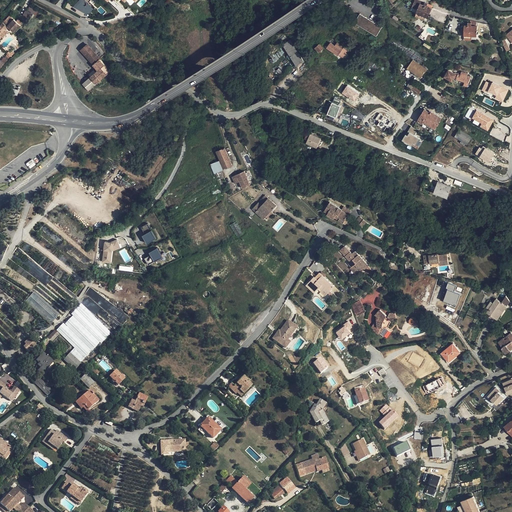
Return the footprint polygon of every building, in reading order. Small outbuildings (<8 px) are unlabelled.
[(79,0),(75,5),(87,9),(91,8),(92,6),(86,2),(87,0),(79,0)] [(424,3),(424,5),(420,4),(416,13),(426,16),(428,17),(432,8),(427,6),(428,4),(424,3)] [(32,14),(36,16),(38,12),(27,7),(23,16),(30,19),(32,14)] [(362,13),(357,22),(378,34),(383,25),(362,13)] [(0,34),(4,29),(5,30),(8,27),(14,32),(21,24),(15,19),(10,24),(8,22),(5,20),(0,25),(0,34)] [(476,26),(476,22),(471,21),(471,22),(468,22),(467,25),(464,25),(464,29),(461,29),(461,35),(465,35),(465,39),(470,39),(470,35),(477,35),(477,26),(476,26)] [(303,61),(290,40),(283,44),(296,65),(303,61)] [(346,53),(342,51),(341,50),(344,47),(338,43),(336,46),(331,43),(327,48),(338,55),(339,54),(344,57),(346,53)] [(100,58),(87,45),(82,50),(94,63),(100,58)] [(98,70),(90,77),(96,83),(110,70),(100,58),(94,63),(93,64),(98,70)] [(416,72),(422,76),(427,69),(413,60),(408,67),(416,72)] [(454,73),(448,70),(445,76),(452,81),(453,80),(454,77),(456,78),(456,79),(465,82),(466,80),(469,81),(471,76),(467,76),(468,73),(463,72),(462,74),(461,73),(460,75),(457,74),(456,74),(454,73)] [(469,81),(466,80),(465,82),(456,79),(456,78),(454,77),(453,80),(465,84),(464,86),(468,87),(469,81)] [(494,99),(503,102),(508,89),(486,80),(482,90),(496,96),(494,99)] [(423,88),(416,84),(412,90),(419,94),(423,88)] [(355,102),(359,94),(346,86),(341,94),(355,102)] [(327,115),(335,118),(340,106),(338,105),(340,100),(334,98),(327,115)] [(429,112),(425,110),(418,120),(423,122),(424,121),(435,128),(441,118),(430,111),(429,112)] [(479,126),(487,131),(494,120),(476,110),(470,120),(479,125),(479,126)] [(379,121),(377,126),(385,130),(387,126),(390,127),(393,121),(378,115),(375,120),(379,121)] [(405,135),(401,142),(418,150),(421,145),(418,143),(420,139),(414,136),(416,131),(410,128),(406,135),(405,135)] [(472,137),(459,129),(455,136),(467,145),(472,137)] [(321,138),(310,133),(306,142),(317,147),(321,138)] [(478,150),(476,153),(490,161),(495,154),(483,146),(482,149),(480,151),(478,150)] [(220,159),(228,156),(225,147),(217,151),(220,159)] [(228,156),(220,159),(224,168),(232,164),(228,156)] [(32,158),(25,164),(29,168),(36,163),(32,158)] [(220,170),(224,168),(220,159),(210,164),(211,164),(214,172),(220,170)] [(220,170),(214,172),(217,179),(223,176),(220,170)] [(242,171),(236,174),(239,181),(240,181),(248,177),(244,170),(242,171)] [(216,179),(220,187),(221,187),(224,186),(227,184),(223,176),(217,179),(216,179)] [(248,177),(240,181),(242,188),(251,184),(248,177)] [(438,181),(437,184),(434,192),(448,196),(450,189),(452,186),(438,181)] [(262,213),(266,217),(271,210),(277,204),(265,194),(253,208),(260,215),(262,213)] [(343,222),(346,218),(351,210),(343,206),(342,208),(330,201),(324,210),(328,213),(327,214),(333,219),(334,217),(336,214),(340,217),(338,219),(343,222)] [(274,213),(271,210),(266,217),(269,219),(274,213)] [(367,222),(359,216),(358,219),(357,221),(357,222),(362,228),(367,222)] [(236,220),(229,224),(237,236),(243,232),(236,220)] [(144,235),(142,236),(146,244),(155,239),(147,224),(140,227),(144,235)] [(102,255),(109,256),(110,250),(111,250),(112,248),(118,246),(117,240),(108,242),(105,241),(102,255)] [(363,258),(359,255),(356,250),(352,253),(345,245),(340,250),(350,261),(348,262),(352,266),(359,274),(364,269),(369,274),(373,270),(368,265),(368,266),(362,259),(363,258)] [(153,262),(162,258),(158,248),(148,252),(153,262)] [(437,249),(430,251),(422,253),(424,261),(438,257),(439,261),(448,259),(445,248),(437,250),(437,249)] [(109,256),(102,255),(101,261),(108,263),(109,263),(111,250),(110,250),(109,256)] [(361,253),(359,255),(363,258),(362,259),(368,266),(368,265),(370,264),(361,253)] [(357,275),(359,274),(352,266),(350,268),(357,275)] [(334,286),(322,275),(318,280),(314,277),(314,276),(306,285),(314,292),(320,286),(322,289),(323,288),(328,292),(330,291),(334,286)] [(455,290),(457,285),(449,283),(442,302),(455,306),(460,292),(455,290)] [(197,287),(203,293),(203,292),(204,291),(205,290),(199,284),(197,287)] [(58,315),(39,298),(33,293),(25,302),(50,324),(58,315)] [(493,302),(489,309),(487,312),(497,319),(506,305),(496,298),(493,302)] [(359,300),(349,305),(353,314),(363,310),(359,300)] [(81,304),(75,309),(105,339),(111,333),(81,304)] [(105,339),(75,309),(71,314),(100,343),(105,339)] [(385,318),(386,316),(387,314),(380,309),(375,314),(378,317),(377,319),(377,327),(380,327),(379,332),(383,336),(388,329),(387,328),(391,321),(388,319),(388,320),(385,318)] [(122,312),(116,319),(122,324),(128,317),(122,312)] [(65,324),(67,326),(91,350),(98,343),(72,317),(65,324)] [(273,338),(285,347),(290,342),(287,339),(297,327),(288,320),(280,331),(279,330),(273,338)] [(341,340),(352,333),(349,329),(352,327),(348,321),(343,324),(344,326),(335,332),(341,340)] [(59,333),(66,327),(62,323),(55,329),(59,333)] [(79,362),(91,350),(67,326),(66,327),(59,333),(74,348),(69,353),(79,362)] [(511,332),(506,336),(507,337),(505,339),(504,337),(498,341),(502,347),(501,347),(505,353),(511,349),(511,348),(511,332)] [(27,352),(36,345),(30,338),(24,343),(25,345),(23,347),(27,352)] [(44,346),(50,341),(47,338),(38,346),(41,349),(44,346)] [(441,352),(449,361),(460,351),(453,343),(441,352)] [(37,364),(40,367),(37,370),(44,376),(49,371),(46,368),(52,362),(43,353),(36,360),(39,363),(37,364)] [(79,362),(69,353),(63,360),(74,370),(80,364),(79,362)] [(313,362),(320,372),(329,366),(322,356),(313,362)] [(90,361),(86,366),(95,375),(98,372),(91,365),(92,363),(90,361)] [(118,385),(124,379),(115,370),(109,376),(118,385)] [(80,379),(83,382),(88,377),(85,374),(80,379)] [(240,378),(238,381),(233,385),(231,383),(228,386),(236,393),(237,392),(239,390),(243,394),(252,385),(241,374),(238,377),(240,378)] [(47,395),(52,390),(39,377),(34,382),(47,395)] [(94,383),(88,377),(83,382),(89,388),(94,383)] [(442,377),(423,387),(427,394),(446,384),(442,377)] [(511,379),(502,383),(507,396),(511,393),(511,379)] [(0,390),(2,393),(3,393),(12,400),(15,396),(14,395),(18,389),(14,386),(9,391),(3,387),(2,389),(0,390)] [(339,398),(341,396),(344,392),(346,391),(341,386),(333,394),(339,398)] [(486,397),(496,407),(506,397),(496,387),(486,397)] [(359,389),(355,391),(359,403),(368,400),(364,389),(359,390),(359,389)] [(83,407),(86,411),(93,405),(98,400),(89,390),(83,395),(77,400),(75,402),(81,409),(83,407)] [(138,412),(140,407),(142,404),(144,405),(147,399),(142,397),(143,395),(140,393),(139,395),(137,397),(136,400),(134,399),(133,401),(131,400),(130,401),(128,399),(125,405),(128,406),(127,407),(138,412)] [(325,425),(330,423),(324,414),(323,411),(321,412),(320,411),(322,406),(325,408),(326,404),(320,401),(316,407),(315,406),(310,414),(316,425),(321,423),(322,424),(324,423),(325,425)] [(379,410),(384,416),(378,422),(385,429),(399,416),(386,403),(379,410)] [(207,418),(200,426),(212,438),(220,430),(207,418)] [(44,439),(54,447),(57,449),(63,441),(64,442),(67,438),(59,432),(56,436),(53,434),(54,433),(50,430),(44,439)] [(414,439),(422,440),(422,432),(414,431),(414,439)] [(12,449),(0,439),(0,457),(4,460),(12,449)] [(52,449),(54,447),(44,439),(42,441),(52,449)] [(358,460),(370,455),(362,439),(353,444),(358,456),(357,456),(358,460)] [(431,440),(432,458),(442,457),(441,439),(431,440)] [(167,453),(167,451),(184,450),(184,446),(188,446),(187,441),(184,441),(161,442),(162,454),(167,453)] [(397,455),(410,449),(406,441),(393,447),(397,455)] [(215,442),(210,447),(214,451),(218,445),(215,442)] [(305,461),(302,462),(305,473),(314,471),(313,469),(316,469),(316,470),(316,471),(321,470),(320,467),(327,465),(324,457),(319,459),(317,454),(311,456),(312,459),(305,461)] [(328,468),(327,465),(320,467),(321,470),(322,473),(329,471),(328,468)] [(435,496),(440,476),(426,473),(424,480),(429,481),(426,494),(435,496)] [(250,484),(243,477),(237,483),(231,476),(225,481),(248,503),(253,498),(245,490),(250,484)] [(288,494),(296,487),(287,476),(279,482),(288,494)] [(81,491),(78,489),(72,484),(71,485),(66,482),(61,488),(72,495),(80,502),(88,492),(83,488),(81,491)] [(221,485),(216,491),(219,495),(225,488),(221,485)] [(278,485),(273,489),(275,491),(278,496),(279,497),(284,493),(278,485)] [(14,487),(0,502),(0,503),(8,511),(13,507),(12,506),(15,502),(17,503),(24,496),(14,487)] [(79,504),(80,502),(72,495),(70,498),(79,504)] [(480,511),(473,496),(463,500),(467,511),(480,511)] [(0,508),(4,511),(8,511),(0,503),(0,508)] [(18,511),(23,511),(29,507),(24,503),(20,507),(17,511),(18,511)]
